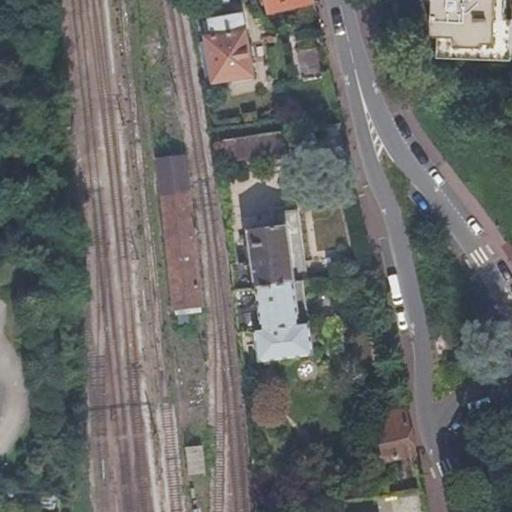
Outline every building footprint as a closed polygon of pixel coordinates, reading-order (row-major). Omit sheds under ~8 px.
[(313,0),(265,0),(268,9),(313,1),(313,0)] [(511,0),(432,0),(431,34),(439,35),(438,54),(481,56),(481,41),(511,42),(511,0)] [(240,14),(203,21),(213,80),(252,72),(240,14)] [(305,80),(330,74),(324,44),(298,50),(305,80)] [(267,133),(225,139),(227,159),(270,153),(267,133)] [(200,190),(165,193),(174,309),(209,306),(200,190)] [(247,259),(229,261),(234,290),(302,281),(305,281),(296,210),(276,212),(277,223),(248,227),(249,242),(246,243),(247,259)] [(0,334),(7,335),(11,273),(0,272),(0,334)] [(302,281),(234,290),(238,332),(254,331),(257,359),(311,352),(302,281)] [(414,453),(407,420),(378,426),(385,458),(414,453)] [(207,445),(189,446),(191,473),(209,471),(207,445)] [(375,495),(388,493),(386,480),(373,482),(375,495)] [(316,487),(255,496),(256,511),(344,499),(342,488),(316,491),(316,487)] [(425,511),(421,489),(397,492),(400,511),(425,511)]
